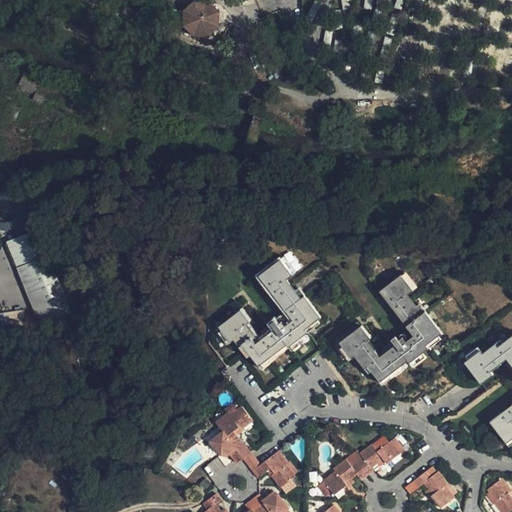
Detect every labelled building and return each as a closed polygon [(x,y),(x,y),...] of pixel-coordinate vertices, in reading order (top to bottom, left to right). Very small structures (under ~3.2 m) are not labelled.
[(194,2),(181,12),(179,25),(188,37),(203,40),(214,31),(217,16),(208,4),(194,2)] [(22,77),(18,88),(32,93),(36,83),(22,77)] [(25,234),(11,240),(20,263),(35,257),(25,234)] [(54,264),(50,255),(26,265),(30,276),(54,264)] [(296,271),(284,255),(279,258),(291,275),(296,271)] [(220,327),(230,341),(233,339),(241,350),(245,348),(250,355),(258,364),(279,349),(287,344),(288,347),(301,337),(308,332),(305,329),(318,320),(322,317),(306,295),(301,298),(295,289),(287,278),(291,275),(279,258),(259,273),(271,289),(275,286),(298,317),(294,320),(285,326),(283,323),(281,320),(277,323),(275,320),(271,323),(275,328),(278,332),(262,343),(257,347),(242,326),(246,322),(248,321),(239,309),(218,324),(220,327)] [(61,262),(54,264),(74,310),(82,307),(61,262)] [(74,310),(54,264),(30,276),(49,322),(74,310)] [(416,288),(404,272),(401,275),(413,291),(416,288)] [(341,343),(352,357),(355,355),(363,367),(367,364),(372,371),(379,381),(401,364),(407,359),(409,361),(422,352),(428,347),(425,344),(437,335),(441,333),(424,310),(421,313),(415,305),(408,295),(413,291),(401,275),(380,291),(391,307),(396,303),(417,333),(413,336),(406,341),(403,338),(402,336),(397,339),(394,335),(390,338),(394,343),(397,347),(381,359),(378,362),(363,342),(367,339),(370,337),(361,325),(340,341),(341,343)] [(271,289),(291,316),(294,320),(298,317),(275,286),(271,289)] [(306,295),(299,286),(295,289),(301,298),(306,295)] [(424,310),(419,302),(415,305),(421,313),(424,310)] [(391,307),(411,333),(413,336),(417,333),(396,303),(391,307)] [(291,316),(283,323),(285,326),(294,320),(291,316)] [(308,332),(320,323),(318,320),(305,329),(308,332)] [(257,347),(262,343),(258,338),(246,322),(242,326),(257,347)] [(216,329),(226,344),(230,341),(220,327),(216,329)] [(275,328),(258,338),(262,343),(278,332),(275,328)] [(411,333),(403,338),(406,341),(413,336),(411,333)] [(428,347),(440,339),(437,335),(425,344),(428,347)] [(465,361),(481,382),(494,373),(491,371),(489,367),(509,352),(511,356),(511,410),(509,412),(506,408),(490,421),(506,442),(511,436),(511,336),(499,346),(497,343),(483,352),(480,350),(467,359),(465,361)] [(291,351),(304,341),(301,337),(288,347),(291,351)] [(378,362),(381,359),(378,355),(367,339),(363,342),(378,362)] [(338,346),(348,360),(352,357),(341,343),(338,346)] [(394,343),(378,355),(381,359),(397,347),(394,343)] [(478,346),(465,356),(467,359),(480,350),(478,346)] [(241,350),(246,357),(250,355),(245,348),(241,350)] [(261,369),(282,353),(279,349),(258,364),(261,369)] [(412,366),(425,356),(422,352),(409,361),(412,366)] [(511,356),(509,352),(489,367),(491,371),(508,359),(511,364),(511,356)] [(363,367),(368,374),(372,371),(367,364),(363,367)] [(381,385),(404,367),(401,364),(379,381),(381,385)] [(224,409),(230,416),(238,410),(233,403),(224,409)] [(228,414),(216,423),(223,432),(211,441),(222,455),(224,453),(226,456),(230,453),(238,463),(244,458),(251,453),(234,431),(238,428),(240,430),(253,420),(242,406),(238,410),(230,416),(228,414)] [(405,451),(394,438),(390,441),(401,454),(405,451)] [(324,481),(335,495),(347,485),(345,482),(351,478),(356,474),(361,480),(374,470),(372,467),(377,463),(383,459),(386,462),(387,464),(401,454),(390,441),(378,451),(373,444),(361,454),(360,454),(363,458),(352,467),(347,460),(334,470),(335,472),(324,481)] [(260,465),(253,470),(259,478),(271,468),(274,473),(272,475),(281,488),(292,480),(295,477),(294,475),(286,464),(288,463),(279,450),(260,465)] [(360,454),(361,454),(358,450),(347,460),(352,467),(363,458),(360,454)] [(244,458),(253,470),(260,465),(251,453),(244,458)] [(288,463),(286,464),(294,475),(298,472),(289,461),(288,463)] [(426,471),(414,481),(419,487),(425,483),(433,494),(431,496),(441,508),(454,498),(445,485),(447,483),(438,472),(431,477),(426,471)] [(354,482),(351,478),(345,482),(347,485),(346,485),(347,487),(354,482)] [(488,489),(489,491),(497,501),(494,503),(501,511),(508,511),(511,509),(511,496),(509,493),(511,491),(502,478),(488,489)] [(281,488),(286,494),(297,486),(292,480),(281,488)] [(317,487),(325,497),(332,492),(324,481),(317,487)] [(489,491),(486,494),(493,504),(494,503),(497,501),(489,491)] [(263,501),(265,504),(254,511),(253,511),(252,509),(250,511),(248,511),(282,511),(289,508),(278,494),(275,495),(273,493),(264,500),(263,501)] [(220,511),(215,505),(221,500),(216,494),(204,503),(208,509),(204,511),(220,511)] [(260,494),(246,505),(250,511),(252,509),(253,511),(254,511),(265,504),(263,501),(264,500),(260,494)]
